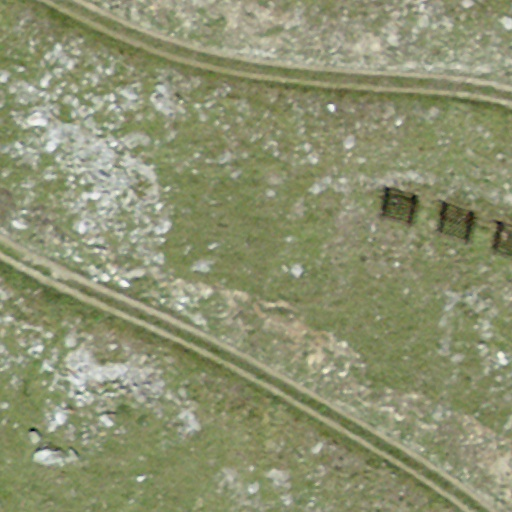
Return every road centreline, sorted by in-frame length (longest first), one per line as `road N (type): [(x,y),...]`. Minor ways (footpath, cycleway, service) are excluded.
road 1 (track): [(0,247),(254,371),(376,439),(477,511)]
road 2 (track): [(511,101),(445,85),(282,74),(189,55),(52,0)]
